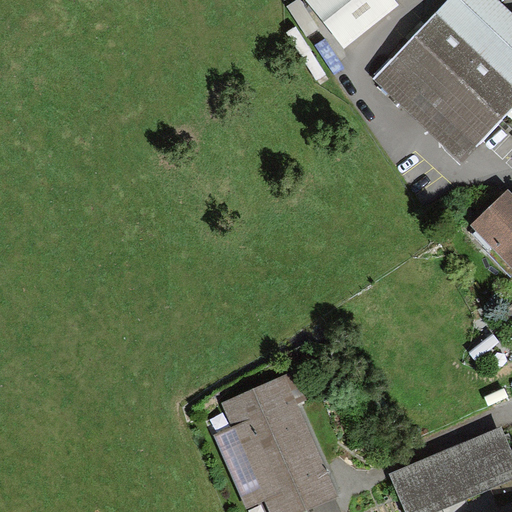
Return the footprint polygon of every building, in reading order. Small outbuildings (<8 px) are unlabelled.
[(331,0),(325,5),(364,52),(420,6),(414,0),(331,0)] [(511,3),(508,0),(444,0),(378,67),(464,152),(504,111),(511,118),(511,3)] [(511,197),(477,230),(511,268),(511,197)] [(308,511),(339,499),(288,380),(228,405),(239,429),(222,436),(252,505),(268,498),(273,511),(308,511)] [(511,433),(406,479),(420,511),(450,511),(511,485),(511,433)]
